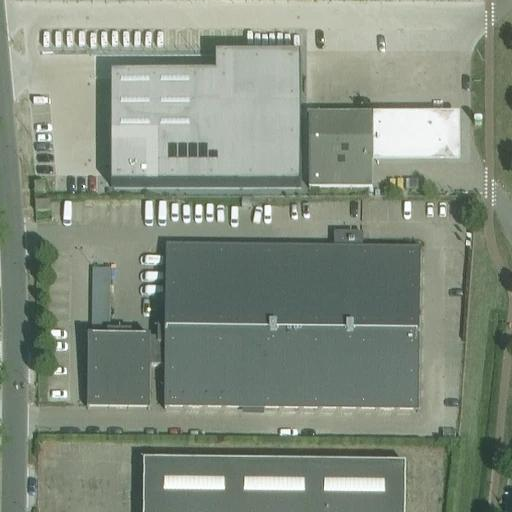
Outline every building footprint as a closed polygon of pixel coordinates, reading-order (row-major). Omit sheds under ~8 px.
[(112,185),(110,185),(110,190),(300,189),(300,57),(214,57),(214,78),(112,78),(112,185)] [(80,62),(68,96),(85,102),(97,67),(80,62)] [(57,82),(55,69),(29,74),(31,87),(57,82)] [(462,115),(377,115),(377,165),(462,164),(462,115)] [(371,117),(305,117),(305,189),(371,189),(371,165),(371,117)] [(34,196),(44,195),(44,185),(34,185),(34,196)] [(34,203),(35,214),(49,213),(49,203),(34,203)] [(149,368),(164,369),(163,412),(418,415),(420,250),(418,250),(418,253),(361,252),(361,235),(360,235),(360,236),(340,236),(340,235),(339,235),(339,252),(167,250),(167,248),(165,248),(164,341),(87,339),(86,400),(149,401),(149,368)] [(108,327),(109,271),(93,270),(92,326),(108,327)] [(403,511),(404,468),(143,464),(142,511),(403,511)]
